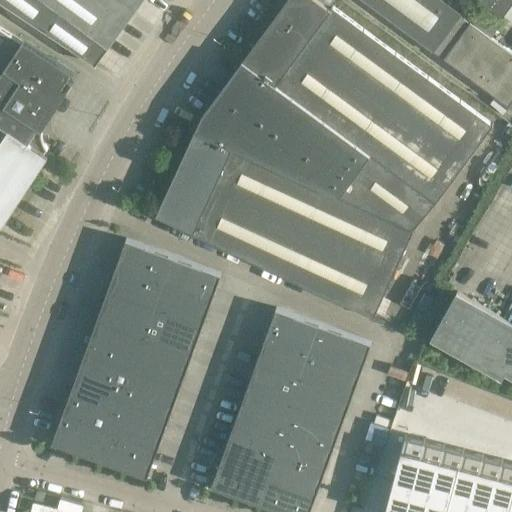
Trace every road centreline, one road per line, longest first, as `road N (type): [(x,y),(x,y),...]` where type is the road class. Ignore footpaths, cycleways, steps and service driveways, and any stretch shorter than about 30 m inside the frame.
road 1 (unclassified): [(10,407),(90,201),(145,102),(219,0)]
road 2 (unknown): [(250,269),(365,320),(381,347),(323,511)]
road 3 (unknown): [(250,269),(171,510)]
road 4 (unclassified): [(176,511),(0,465)]
road 5 (unknown): [(90,201),(250,269)]
